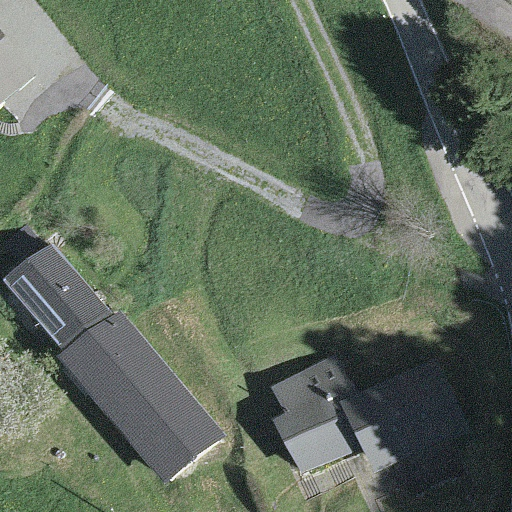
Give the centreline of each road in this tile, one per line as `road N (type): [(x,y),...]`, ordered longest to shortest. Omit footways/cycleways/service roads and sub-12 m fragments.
road 1 (track): [(59,80),(257,191),(328,219),(357,220),(369,206),(367,160),(298,0)]
road 2 (unclassified): [(511,265),(403,0)]
